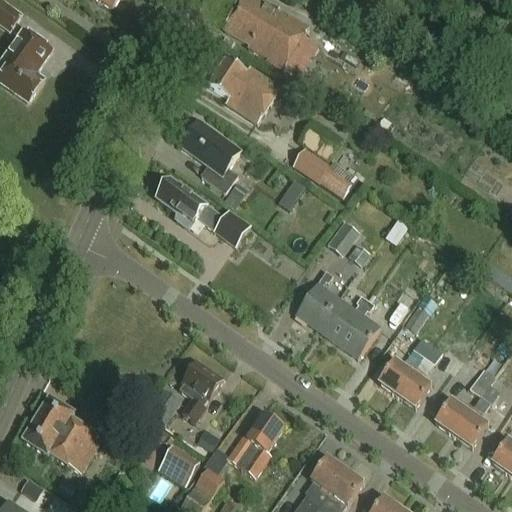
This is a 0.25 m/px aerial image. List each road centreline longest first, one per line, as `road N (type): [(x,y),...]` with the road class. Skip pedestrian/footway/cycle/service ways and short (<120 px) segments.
road 1 (residential): [(467,511),(81,241)]
road 2 (secondary): [(81,241),(178,0)]
road 3 (secondary): [(0,418),(81,241)]
